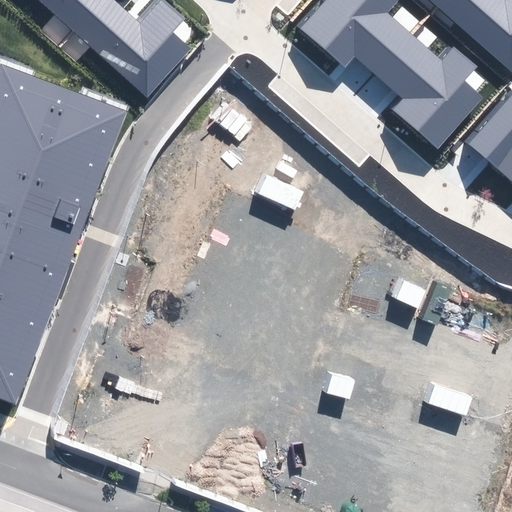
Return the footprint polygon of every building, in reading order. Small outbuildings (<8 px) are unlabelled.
[(42,0),(146,97),(192,48),(173,30),(185,18),(166,0),(160,0),(140,22),(116,0),(42,0)] [(322,0),(299,26),(344,68),(354,57),(401,101),(392,111),(435,150),(483,98),(463,79),(474,68),(453,49),(441,61),(389,13),(400,1),(398,0),(322,0)] [(511,0),(430,0),(511,72),(511,0)] [(0,401),(17,408),(128,111),(0,64),(0,401)] [(511,95),(469,143),(511,180),(511,95)]
